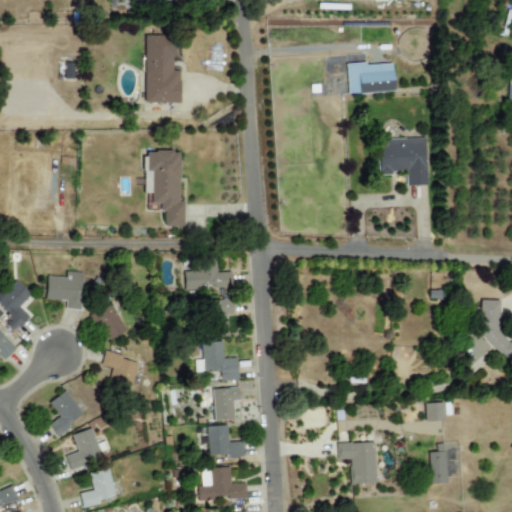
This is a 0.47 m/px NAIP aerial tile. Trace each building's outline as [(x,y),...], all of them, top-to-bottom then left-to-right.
[(142,31),(145,104),(183,103),(180,29),(142,31)] [(344,64),(347,95),(392,90),(390,64),(364,66),(364,62),(344,64)] [(376,140),(377,177),(391,176),(390,173),(405,172),(405,187),(425,186),(423,138),(376,140)] [(144,151),(148,210),(165,209),(166,227),(185,225),(180,149),(144,151)] [(181,272),(183,291),(230,287),(229,272),(216,273),(215,258),(202,259),(203,270),(181,272)] [(44,275),(43,299),(65,301),(64,308),(79,309),(81,278),(44,275)] [(0,294),(14,279),(30,294),(17,308),(28,317),(18,328),(15,325),(10,330),(7,327),(11,322),(3,315),(5,313),(0,308),(0,294)] [(197,301),(230,298),(232,315),(224,315),(226,329),(213,330),(212,310),(198,311),(197,301)] [(479,300),(498,301),(497,329),(507,342),(511,342),(511,358),(500,358),(477,333),(477,328),(472,328),(472,313),(478,314),(479,300)] [(86,315),(92,326),(101,321),(111,339),(127,331),(111,301),(86,315)] [(0,359),(1,361),(14,348),(0,333),(0,359)] [(199,343),(201,373),(218,372),(219,381),(235,380),(234,358),(221,359),(220,342),(199,343)] [(103,350),(98,366),(110,369),(106,381),(126,387),(135,359),(103,350)] [(209,388),(211,421),(233,420),(232,402),(237,401),(236,386),(209,388)] [(47,403),(63,390),(80,413),(67,424),(69,427),(54,438),(43,423),(55,414),(47,403)] [(421,403),(422,421),(441,421),(440,403),(421,403)] [(205,427),(206,455),(224,455),(224,458),(242,457),(241,426),(205,427)] [(73,434),(90,428),(96,444),(103,442),(106,448),(98,451),(101,460),(68,472),(66,464),(82,458),(73,434)] [(334,443),(374,441),(376,483),(350,485),(349,459),(335,460),(334,443)] [(426,452),(427,484),(445,483),(444,451),(426,452)] [(87,473),(106,469),(113,497),(98,501),(99,505),(80,509),(76,494),(91,490),(87,473)] [(200,470),(228,469),(229,485),(244,484),(245,499),(196,502),(195,486),(201,486),(200,470)] [(0,490),(9,487),(15,501),(0,507),(0,490)]
